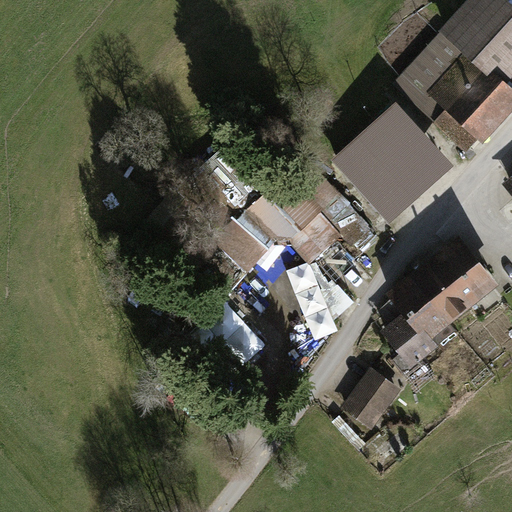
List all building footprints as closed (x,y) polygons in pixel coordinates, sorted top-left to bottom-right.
[(439,31),(392,83),(466,151),(477,139),(481,143),(511,109),(511,86),(507,82),(511,76),(511,3),(508,0),(464,0),(438,30),(439,31)] [(329,159),(388,223),(453,164),(394,100),(329,159)] [(216,310),(276,242),(289,243),(333,290),(359,266),(341,247),(351,239),(358,246),(375,230),(307,156),(238,219),(234,215),(178,278),(216,310)] [(493,284),(456,240),(389,295),(406,316),(384,334),(412,367),(436,347),(428,337),(493,284)] [(242,369),(264,352),(235,315),(213,333),(242,369)] [(343,407),(370,427),(398,390),(371,370),(343,407)]
